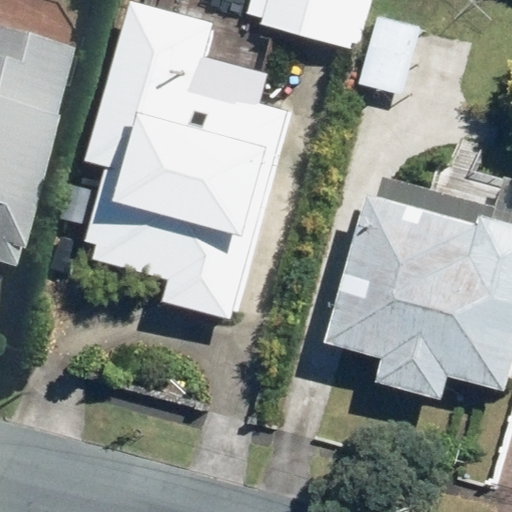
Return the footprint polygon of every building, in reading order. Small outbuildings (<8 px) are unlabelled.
[(240,19),(170,0),(155,0),(112,160),(132,165),(111,239),(123,242),(119,257),(194,277),(189,298),(258,316),(282,229),(289,231),(314,138),(305,136),(313,107),(286,100),(295,69),(231,52),(240,19)] [(379,0),(278,0),(274,16),(368,41),(379,0)] [(437,14),(388,6),(375,78),(425,86),(437,14)] [(0,258),(17,263),(72,45),(21,27),(0,23),(0,258)] [(402,187),(359,340),(412,354),(405,377),(471,396),(477,372),(511,381),(511,198),(418,172),(413,190),(402,187)]
